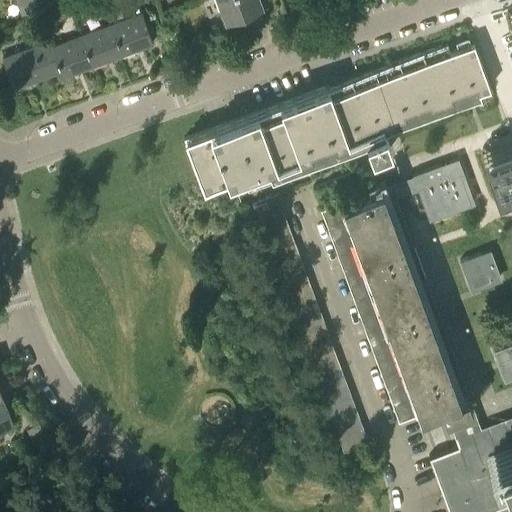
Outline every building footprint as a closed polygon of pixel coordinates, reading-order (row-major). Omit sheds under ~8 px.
[(50,0),(16,0),(21,12),(51,1),(50,0)] [(261,3),(259,0),(217,0),(224,17),(261,3)] [(110,23),(121,54),(152,43),(141,12),(110,23)] [(91,65),(121,54),(110,23),(80,34),(91,65)] [(51,45),(58,71),(60,76),(91,65),(80,34),(51,45)] [(12,87),(58,71),(51,45),(49,40),(1,57),(12,87)] [(489,88),(472,42),(449,50),(446,42),(183,138),(202,191),(261,170),(262,175),(271,171),(268,162),(277,159),(280,168),(289,165),(287,160),(308,153),(310,157),(319,154),(315,145),(324,142),(327,151),(336,148),(334,143),(361,133),(369,155),(389,148),(381,126),(403,118),(405,123),(414,119),(411,110),(419,107),(422,116),(431,113),(430,108),(451,101),(452,105),(461,102),(458,93),(467,90),(470,99),(479,96),(477,92),(489,88)] [(511,136),(491,144),(501,173),(511,169),(511,136)] [(411,174),(428,219),(474,202),(457,157),(411,174)] [(365,180),(369,189),(339,200),(418,412),(438,405),(442,416),(470,406),(465,393),(457,396),(380,185),(377,176),(365,180)] [(256,216),(283,206),(277,191),(250,201),(256,216)] [(397,420),(418,412),(339,200),(319,208),(397,420)] [(260,227),(285,218),(282,210),(284,209),(283,206),(256,216),(260,227)] [(285,218),(260,227),(264,239),(289,230),(285,218)] [(289,230),(264,239),(269,250),(293,241),(289,230)] [(272,261),(297,252),(293,241),(269,250),(272,261)] [(458,260),(470,291),(500,279),(489,249),(458,260)] [(277,272),(301,263),(297,252),(272,261),(277,272)] [(305,274),(301,263),(277,272),(281,283),(305,274)] [(285,294),(310,286),(305,274),(281,283),(285,294)] [(289,306),(314,297),(310,286),(285,294),(289,306)] [(318,308),(314,297),(289,306),(293,317),(318,308)] [(322,319),(318,308),(293,317),(297,328),(322,319)] [(301,339),(326,330),(322,319),(297,328),(301,339)] [(306,350),(330,341),(326,330),(301,339),(306,350)] [(318,359),(334,353),(330,341),(306,350),(310,361),(318,359)] [(511,377),(511,342),(491,350),(503,381),(511,377)] [(318,359),(310,361),(314,372),(322,370),(338,364),(334,353),(318,359)] [(322,370),(314,372),(318,383),(342,375),(338,364),(322,370)] [(322,395),(347,387),(342,375),(318,383),(322,395)] [(326,407),(351,398),(347,387),(322,395),(326,407)] [(0,394),(0,427),(12,423),(0,394)] [(355,408),(351,398),(326,407),(330,417),(355,408)] [(355,408),(330,417),(332,423),(334,428),(358,419),(355,408)] [(363,430),(358,419),(334,428),(338,440),(363,430)] [(511,424),(428,455),(448,511),(479,511),(511,500),(511,424)] [(363,430),(338,440),(342,452),(367,442),(363,430)]
